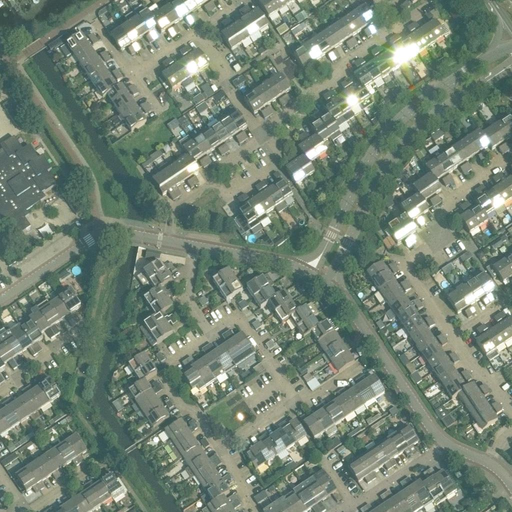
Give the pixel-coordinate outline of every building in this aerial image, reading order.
[(176,0),(168,0),(165,2),(168,7),(178,21),(183,18),(189,26),(193,23),(177,1),(176,0)] [(177,1),(193,23),(196,21),(191,13),(196,10),(189,0),(176,0),(177,1)] [(203,0),(189,0),(196,10),(202,6),(207,14),(211,11),(203,0)] [(210,0),(203,0),(211,11),(215,9),(209,1),(210,0)] [(268,19),(277,13),(268,0),(264,0),(258,4),(268,19)] [(281,0),(268,0),(277,13),(286,7),(281,0)] [(401,7),(404,11),(420,0),(408,0),(409,1),(401,7)] [(168,7),(159,13),(175,36),(179,33),(173,25),(178,21),(168,7)] [(365,7),(356,13),(372,36),(376,33),(371,25),(375,22),(365,7)] [(143,8),(134,14),(137,19),(141,24),(153,42),(157,39),(151,31),(156,28),(156,27),(154,24),(150,19),(143,8)] [(155,8),(147,14),(150,19),(156,27),(156,28),(160,34),(165,30),(171,38),(175,36),(159,13),(155,8)] [(257,12),(248,18),(258,33),(267,27),(257,12)] [(304,13),(295,19),(298,24),(307,18),(304,13)] [(347,19),(357,34),(363,31),(368,38),(372,36),(356,13),(347,19)] [(134,14),(125,20),(128,25),(139,40),(144,37),(149,45),(153,42),(141,24),(137,19),(134,14)] [(248,18),(246,15),(242,18),(244,21),(239,24),(249,39),(258,33),(248,18)] [(338,25),(354,48),(358,45),(352,38),(357,34),(347,19),(338,25)] [(435,22),(425,29),(435,44),(449,34),(443,26),(439,29),(435,22)] [(232,24),(228,27),(230,30),(240,45),(249,39),(239,24),(234,27),(232,24)] [(139,40),(128,25),(120,31),(135,54),(139,51),(134,43),(139,40)] [(354,48),(338,25),(329,31),(339,46),(344,43),(350,51),(354,48)] [(117,27),(108,34),(110,37),(120,52),(126,49),(131,57),(135,54),(120,31),(117,27)] [(435,44),(425,29),(416,35),(426,50),(435,44)] [(240,45),(230,30),(221,36),(231,51),(240,45)] [(339,46),(329,31),(320,37),(336,60),(340,57),(334,49),(339,46)] [(426,50),(416,35),(408,41),(417,56),(426,50)] [(66,46),(60,50),(67,60),(70,57),(73,55),(87,45),(90,43),(88,39),(85,41),(81,36),(66,46)] [(336,60),(320,37),(311,43),(321,58),(326,55),(332,63),(336,60)] [(399,47),(408,62),(417,56),(408,41),(399,47)] [(302,49),(318,72),(321,69),(316,62),(321,58),(311,43),(302,49)] [(73,55),(70,57),(71,59),(74,57),(79,64),(93,54),(87,45),(73,55)] [(408,62),(399,47),(390,53),(399,68),(408,62)] [(318,72),(302,49),(293,55),(303,70),(308,67),(314,74),(318,72)] [(189,58),(199,73),(209,67),(199,52),(189,58)] [(381,59),(391,74),(399,68),(390,53),(381,59)] [(93,54),(79,64),(84,72),(82,73),(83,74),(85,73),(99,63),(93,54)] [(189,58),(187,56),(183,58),(185,61),(180,64),(191,79),(199,73),(189,58)] [(391,74),(381,59),(372,65),(382,79),(391,74)] [(85,73),(83,74),(84,77),(86,75),(91,82),(106,72),(102,67),(105,65),(103,62),(100,64),(99,63),(85,73)] [(180,64),(172,70),(182,85),(185,90),(194,85),(191,79),(190,79),(180,64)] [(363,71),(373,85),(382,79),(372,65),(363,71)] [(182,85),(172,70),(162,77),(166,82),(172,92),(182,85)] [(373,85),(363,71),(354,77),(359,85),(364,92),(364,91),(373,85)] [(106,72),(91,82),(96,90),(94,91),(95,92),(97,91),(112,81),(114,79),(112,75),(109,77),(106,72)] [(271,82),(286,105),(290,102),(285,95),(291,91),(286,84),(280,76),(271,82)] [(97,91),(95,92),(95,93),(97,92),(103,101),(107,98),(118,90),(114,85),(117,83),(114,79),(112,81),(97,91)] [(262,88),(272,103),(277,100),(282,108),(286,105),(271,82),(262,88)] [(373,105),(370,100),(364,91),(364,92),(359,85),(350,91),(361,106),(364,111),(373,105)] [(118,90),(107,98),(113,106),(111,107),(111,108),(113,107),(128,96),(122,87),(118,90)] [(272,103),(262,88),(253,94),(268,117),(272,114),(267,106),(272,103)] [(211,90),(205,94),(208,99),(214,95),(211,90)] [(341,97),(352,112),(359,107),(362,112),(364,111),(361,106),(350,91),(341,97)] [(398,92),(393,95),(393,96),(397,100),(401,97),(398,92)] [(268,117),(253,94),(244,100),(254,115),(259,112),(264,120),(268,117)] [(113,107),(111,108),(112,109),(114,107),(119,115),(134,105),(128,96),(113,107)] [(393,96),(388,99),(392,105),(396,102),(397,100),(393,96)] [(335,97),(331,100),(332,103),(343,118),(346,123),(355,117),(352,112),(341,97),(336,100),(335,97)] [(332,103),(323,109),(329,118),(334,124),(337,129),(346,123),(343,118),(332,103)] [(7,104),(3,107),(16,128),(21,125),(7,104)] [(134,105),(119,115),(125,124),(149,108),(147,104),(138,110),(134,105)] [(209,111),(204,105),(200,107),(204,114),(209,111)] [(125,124),(123,126),(124,127),(126,125),(131,134),(147,124),(143,118),(146,116),(151,113),(152,112),(149,108),(125,124)] [(248,128),(237,113),(234,108),(224,115),(228,120),(228,119),(244,142),(248,139),(243,132),(248,128)] [(330,138),(333,143),(342,136),(337,129),(334,124),(329,118),(320,124),(330,138)] [(500,124),(510,139),(511,138),(511,121),(510,118),(500,124)] [(219,125),(229,140),(234,137),(240,145),(244,142),(228,119),(228,120),(219,125)] [(330,138),(320,124),(311,130),(316,138),(317,138),(321,144),(330,138)] [(491,130),(507,153),(511,151),(505,143),(510,139),(500,124),(491,130)] [(229,140),(219,125),(210,132),(226,154),(230,152),(224,144),(229,140)] [(491,130),(482,136),(482,137),(489,147),(492,152),(497,148),(503,156),(507,153),(491,130)] [(226,154),(210,132),(201,138),(211,152),(216,149),(222,157),(226,154)] [(470,138),(486,161),(490,159),(484,151),(489,147),(482,137),(482,136),(480,132),(470,138)] [(188,137),(178,143),(183,150),(188,158),(189,158),(193,165),(194,165),(199,161),(204,169),(208,166),(192,144),(188,137)] [(211,152),(201,138),(192,144),(208,166),(212,164),(206,156),(211,152)] [(308,144),(318,159),(327,153),(321,144),(317,138),(316,138),(308,144)] [(461,144),(471,159),(476,156),(482,164),(486,161),(470,138),(461,144)] [(23,151),(14,139),(0,148),(5,154),(0,157),(0,224),(4,221),(16,239),(31,229),(22,216),(46,200),(43,195),(56,186),(47,174),(52,171),(42,157),(38,160),(29,147),(23,151)] [(318,159),(308,144),(298,150),(304,158),(308,165),(309,165),(318,159)] [(471,159),(461,144),(452,150),(468,173),(472,171),(466,163),(471,159)] [(468,173),(452,150),(443,156),(453,171),(458,168),(464,176),(468,173)] [(453,171),(443,156),(440,151),(431,158),(434,163),(434,162),(450,185),(454,183),(448,175),(453,171)] [(180,164),(195,186),(199,184),(194,176),(199,173),(194,165),(193,165),(189,158),(188,158),(180,164)] [(295,164),(305,179),(314,173),(309,165),(308,165),(304,158),(295,164)] [(149,159),(140,165),(143,169),(152,164),(149,159)] [(425,169),(431,177),(435,184),(436,183),(441,180),(446,188),(450,185),(434,162),(434,163),(425,169)] [(195,186),(180,164),(171,170),(181,185),(186,181),(191,189),(195,186)] [(305,179),(295,164),(286,171),(296,186),(305,179)] [(167,165),(158,171),(162,176),(177,199),(181,196),(176,188),(181,185),(171,170),(167,165)] [(158,171),(149,177),(162,197),(168,194),(173,201),(177,199),(162,176),(158,171)] [(422,183),(437,206),(441,203),(436,195),(441,191),(436,183),(435,184),(431,177),(422,183)] [(504,180),(500,183),(502,186),(511,201),(511,200),(511,181),(511,180),(506,183),(504,180)] [(274,188),(284,203),(293,196),(283,182),(274,188)] [(263,183),(260,186),(263,191),(278,214),(287,208),(284,203),(274,188),(269,191),(263,183)] [(437,206),(422,183),(413,189),(416,194),(418,197),(423,204),(428,200),(433,208),(437,206)] [(511,201),(502,186),(493,192),(503,207),(511,201)] [(414,192),(406,198),(409,203),(416,213),(425,226),(429,223),(423,215),(428,212),(423,204),(418,197),(416,194),(414,192)] [(484,198),(494,213),(503,207),(493,192),(484,198)] [(256,200),(266,215),(275,209),(265,194),(256,200)] [(68,195),(64,198),(76,216),(80,213),(68,195)] [(484,198),(482,195),(478,197),(480,200),(475,204),(478,208),(485,219),(494,213),(484,198)] [(266,215),(256,200),(247,206),(260,225),(269,219),(266,215)] [(400,209),(406,217),(411,224),(415,221),(421,229),(425,226),(416,213),(409,203),(400,209)] [(260,225),(247,206),(238,213),(243,220),(236,224),(244,235),(260,225)] [(468,214),(478,229),(488,223),(485,219),(478,208),(477,208),(468,214)] [(478,229),(468,214),(459,220),(469,235),(478,229)] [(397,223),(413,246),(417,244),(411,236),(416,232),(411,224),(406,217),(397,223)] [(413,246),(397,223),(388,230),(398,245),(403,241),(409,249),(413,246)] [(389,250),(396,245),(390,237),(383,242),(389,250)] [(499,241),(490,247),(494,252),(503,246),(502,245),(499,241)] [(161,254),(146,251),(145,260),(150,261),(150,259),(159,261),(161,254)] [(511,259),(511,257),(502,263),(511,278),(511,259)] [(511,278),(502,263),(493,269),(491,266),(486,270),(493,280),(498,277),(502,284),(508,281),(511,286),(511,278)] [(137,279),(143,288),(147,286),(165,273),(170,270),(167,266),(163,269),(159,264),(137,279)] [(367,274),(374,283),(391,272),(389,268),(386,270),(382,264),(374,269),(367,274)] [(374,269),(371,265),(364,269),(367,274),(374,269)] [(445,269),(442,272),(446,278),(450,276),(445,269)] [(63,274),(61,275),(66,281),(71,277),(67,271),(65,273),(63,274)] [(219,292),(235,281),(228,271),(212,282),(219,292)] [(474,282),(490,305),(493,302),(488,294),(493,290),(480,271),(471,277),(474,282)] [(394,276),(391,272),(374,283),(380,292),(394,283),(391,278),(394,276)] [(165,273),(147,286),(148,288),(151,286),(155,292),(156,293),(163,288),(163,289),(172,283),(165,273)] [(266,276),(246,289),(253,299),(269,289),(273,286),(266,276)] [(235,281),(219,292),(226,302),(242,292),(235,281)] [(490,305),(474,282),(465,288),(475,303),(480,299),(486,307),(490,305)] [(394,283),(380,292),(380,293),(375,296),(380,305),(385,301),(400,292),(394,283)] [(147,312),(166,299),(170,296),(174,294),(171,290),(168,292),(165,292),(163,289),(163,288),(156,293),(155,292),(143,300),(149,308),(146,310),(147,312)] [(475,303),(465,288),(456,294),(472,317),(475,314),(470,306),(475,303)] [(68,289),(58,296),(73,319),(77,325),(81,322),(75,312),(81,308),(68,289)] [(269,289),(253,299),(261,310),(268,305),(268,304),(276,299),(276,298),(269,289)] [(385,301),(380,305),(382,307),(387,304),(391,311),(406,301),(403,296),(406,294),(403,290),(400,292),(385,301)] [(275,314),(291,303),(284,293),(276,298),(276,299),(268,304),(268,305),(275,314)] [(472,317),(456,294),(447,300),(457,315),(462,311),(468,319),(472,317)] [(73,319),(58,296),(56,297),(58,300),(50,306),(49,306),(60,322),(66,318),(69,322),(73,319)] [(166,299),(147,312),(148,314),(151,312),(156,319),(160,316),(172,309),(166,299)] [(37,309),(56,337),(60,334),(55,326),(60,322),(49,306),(50,306),(46,300),(44,301),(45,303),(37,309)] [(386,314),(392,323),(397,320),(414,309),(411,305),(409,306),(406,301),(391,311),(386,314)] [(291,303),(275,314),(282,325),(290,319),(298,313),(297,313),(291,303)] [(296,329),(312,318),(318,314),(311,304),(305,308),(297,313),(298,313),(290,319),(296,329)] [(56,337),(37,309),(31,313),(34,317),(30,319),(29,320),(40,336),(41,336),(46,332),(52,340),(56,337)] [(397,320),(403,329),(416,320),(418,319),(415,314),(417,313),(416,311),(414,309),(397,320)] [(19,326),(38,354),(42,351),(37,344),(43,340),(41,336),(40,336),(29,320),(30,319),(27,316),(25,317),(27,321),(19,326)] [(146,338),(166,325),(170,322),(170,323),(174,320),(172,316),(167,318),(163,320),(160,316),(156,319),(140,329),(146,338)] [(312,318),(296,329),(304,340),(312,334),(311,334),(319,328),(312,318)] [(505,319),(501,322),(503,325),(511,338),(511,318),(507,322),(505,319)] [(403,329),(409,338),(416,333),(424,328),(418,319),(416,320),(403,329)] [(319,328),(311,334),(312,334),(318,344),(334,333),(338,331),(331,320),(327,323),(319,328)] [(166,325),(146,338),(152,348),(172,335),(166,325)] [(511,340),(511,338),(503,325),(494,331),(504,346),(511,340)] [(38,354),(19,326),(11,332),(9,330),(8,331),(23,353),(29,349),(34,357),(38,354)] [(409,338),(415,347),(416,346),(430,337),(424,328),(416,333),(409,338)] [(127,330),(122,333),(125,338),(130,334),(127,330)] [(23,353),(8,331),(6,332),(7,334),(0,339),(0,341),(18,368),(22,365),(17,357),(23,353)] [(221,337),(227,345),(231,342),(245,362),(253,356),(255,358),(256,357),(242,335),(236,339),(230,331),(221,337)] [(504,346),(494,331),(485,337),(495,352),(504,346)] [(325,354),(344,341),(340,343),(334,333),(318,344),(325,354)] [(480,340),(476,343),(486,358),(495,352),(485,337),(483,334),(479,337),(480,340)] [(421,356),(436,346),(430,337),(416,346),(415,347),(416,347),(421,356)] [(18,368),(0,341),(0,363),(2,366),(3,366),(8,363),(14,371),(18,368)] [(344,341),(325,354),(331,364),(347,353),(350,351),(350,349),(350,348),(350,347),(350,346),(349,345),(349,344),(348,343),(347,342),(346,342),(345,341),(344,341)] [(231,342),(221,349),(236,371),(238,369),(237,367),(245,362),(231,342)] [(206,348),(225,375),(233,370),(234,372),(236,371),(221,349),(216,353),(210,344),(206,348)] [(427,365),(442,355),(436,346),(421,356),(427,365)] [(201,362),(216,384),(218,383),(217,381),(225,375),(206,348),(202,351),(207,359),(201,362)] [(356,353),(360,359),(365,355),(361,349),(356,353)] [(347,353),(331,364),(338,374),(354,363),(347,353)] [(433,374),(448,364),(442,355),(427,365),(433,374)] [(131,378),(150,365),(144,356),(128,367),(133,374),(130,376),(131,378)] [(186,361),(205,389),(213,383),(214,385),(216,384),(201,362),(196,366),(190,358),(186,361)] [(205,389),(186,361),(182,364),(187,372),(181,376),(192,392),(190,393),(193,397),(205,389)] [(252,370),(257,376),(265,371),(261,364),(252,370)] [(448,364),(433,374),(439,383),(454,373),(448,364)] [(150,365),(131,378),(133,380),(136,378),(140,385),(141,385),(145,382),(145,383),(157,375),(150,365)] [(305,369),(299,372),(302,377),(308,373),(305,369)] [(445,392),(459,382),(454,373),(439,383),(445,392)] [(40,388),(50,404),(61,397),(47,376),(42,379),(45,384),(40,388)] [(360,379),(374,400),(384,393),(373,377),(368,381),(365,376),(360,379)] [(420,377),(414,381),(416,384),(417,385),(423,382),(420,377)] [(367,411),(377,404),(374,400),(360,379),(356,382),(359,387),(353,391),(364,406),(367,411)] [(132,404),(151,392),(145,383),(145,382),(141,385),(140,385),(129,393),(133,400),(131,402),(132,404)] [(459,382),(445,392),(451,401),(457,397),(465,391),(459,382)] [(26,390),(40,411),(50,404),(40,388),(34,391),(31,387),(26,390)] [(465,391),(457,397),(463,406),(478,396),(472,387),(465,391)] [(151,392),(132,404),(133,406),(136,404),(141,411),(157,401),(155,397),(157,396),(157,395),(157,392),(155,389),(151,392)] [(340,392),(354,413),(364,406),(353,391),(348,394),(345,389),(340,392)] [(20,401),(30,417),(40,411),(26,390),(22,392),(26,397),(20,401)] [(333,404),(344,420),(354,413),(340,392),(336,395),(339,400),(333,404)] [(478,396),(463,406),(469,415),(484,405),(478,396)] [(30,417),(20,401),(14,405),(11,400),(6,403),(20,424),(30,417)] [(144,422),(163,410),(157,401),(141,411),(145,418),(143,420),(144,422)] [(20,424),(6,403),(2,406),(5,411),(0,414),(10,431),(20,424)] [(344,420),(333,404),(328,408),(325,403),(320,406),(334,427),(334,426),(344,420)] [(484,405),(469,415),(475,424),(490,414),(484,405)] [(313,417),(324,433),(328,438),(338,431),(334,426),(334,427),(320,406),(316,408),(320,413),(313,417)] [(163,410),(144,422),(145,424),(148,422),(153,429),(169,419),(163,410)] [(10,431),(0,414),(0,437),(10,431)] [(496,423),(490,414),(475,424),(476,425),(472,428),(477,435),(481,433),(496,423)] [(71,416),(65,421),(59,425),(61,428),(73,419),(71,416)] [(324,433),(313,417),(308,421),(304,416),(300,419),(314,440),(324,433)] [(168,443),(187,431),(181,421),(165,432),(170,439),(167,441),(168,443)] [(282,424),(297,447),(299,446),(297,443),(306,437),(295,421),(289,425),(287,421),(282,424)] [(297,447),(282,424),(278,427),(280,431),(275,435),(286,451),(294,445),(296,448),(297,447)] [(187,431),(168,443),(164,446),(165,447),(168,446),(173,453),(193,440),(190,435),(192,434),(193,431),(197,429),(195,425),(191,428),(187,431)] [(397,434),(412,455),(416,452),(412,447),(419,442),(408,427),(397,434)] [(387,441),(398,456),(404,452),(407,457),(412,455),(397,434),(387,441)] [(263,437),(278,460),(280,459),(278,456),(286,451),(275,435),(269,439),(267,435),(263,437)] [(66,444),(80,465),(84,461),(81,457),(87,453),(76,437),(66,444)] [(255,448),(266,464),(275,458),(277,461),(278,460),(263,437),(258,441),(260,445),(255,448)] [(365,438),(359,442),(363,447),(369,443),(365,438)] [(17,440),(6,447),(8,450),(11,454),(15,450),(21,447),(19,443),(17,440)] [(180,461),(199,449),(193,440),(173,453),(178,460),(175,462),(176,464),(180,461)] [(398,456),(387,441),(377,447),(392,468),(396,465),(392,460),(398,456)] [(80,465),(66,444),(56,450),(67,466),(72,463),(75,467),(80,465)] [(392,468),(377,447),(368,454),(378,470),(384,466),(387,471),(392,468)] [(266,464),(255,448),(249,452),(247,448),(242,451),(257,474),(260,473),(258,470),(266,464)] [(189,468),(205,457),(199,449),(180,461),(182,463),(184,461),(189,468)] [(67,466),(56,450),(46,457),(60,478),(64,475),(61,470),(67,466)] [(357,461),(371,482),(376,479),(372,474),(378,470),(368,454),(357,461)] [(60,478),(46,457),(36,464),(47,480),(53,476),(56,481),(60,478)] [(215,464),(219,461),(216,457),(213,460),(210,459),(207,461),(205,457),(189,468),(185,471),(190,478),(187,480),(188,482),(192,479),(211,466),(215,464)] [(8,459),(1,463),(3,466),(5,468),(13,463),(9,458),(8,459)] [(371,482),(357,461),(347,468),(358,483),(364,479),(367,485),(371,482)] [(47,480),(36,464),(26,470),(40,491),(44,488),(41,484),(47,480)] [(211,466),(192,479),(193,481),(196,479),(201,486),(217,475),(216,473),(211,466)] [(283,470),(286,474),(292,470),(289,466),(283,470)] [(427,472),(446,500),(454,494),(455,496),(457,495),(443,473),(436,477),(431,469),(427,472)] [(40,491),(26,470),(16,477),(26,493),(32,489),(36,494),(40,491)] [(100,483),(111,499),(114,503),(128,493),(119,481),(116,483),(107,471),(102,474),(106,479),(100,483)] [(312,477),(326,499),(332,495),(337,503),(342,500),(323,472),(315,478),(313,476),(312,477)] [(422,486),(422,487),(433,503),(435,507),(440,504),(446,500),(427,472),(422,475),(428,483),(422,486)] [(217,475),(201,486),(206,493),(203,495),(204,497),(223,484),(217,475)] [(303,486),(320,511),(323,511),(326,511),(321,503),(326,499),(312,477),(310,478),(311,480),(303,486)] [(409,478),(404,481),(416,499),(423,509),(431,504),(433,508),(435,507),(433,503),(422,487),(422,486),(420,482),(416,485),(414,486),(410,480),(409,478)] [(405,492),(400,495),(410,511),(422,511),(424,511),(423,509),(416,499),(404,481),(400,484),(405,492)] [(111,499),(100,483),(95,487),(91,482),(87,485),(101,506),(111,499)] [(204,497),(201,499),(207,509),(229,493),(223,484),(204,497)] [(92,511),(101,506),(87,485),(83,488),(86,493),(80,497),(90,511),(92,511)] [(292,490),(305,511),(306,511),(312,509),(313,511),(320,511),(303,486),(295,491),(293,489),(292,490)] [(283,499),(291,511),(305,511),(292,490),(290,492),(291,494),(283,499)] [(389,491),(385,494),(396,511),(410,511),(400,495),(394,499),(389,491)] [(385,505),(380,509),(381,511),(396,511),(385,494),(380,497),(385,505)] [(67,498),(76,511),(90,511),(80,497),(75,500),(71,495),(67,498)] [(221,511),(229,507),(223,497),(202,511),(221,511)] [(76,511),(67,498),(63,501),(66,506),(60,510),(61,511),(76,511)] [(272,504),(277,511),(291,511),(283,499),(275,504),(274,503),(272,504)]
